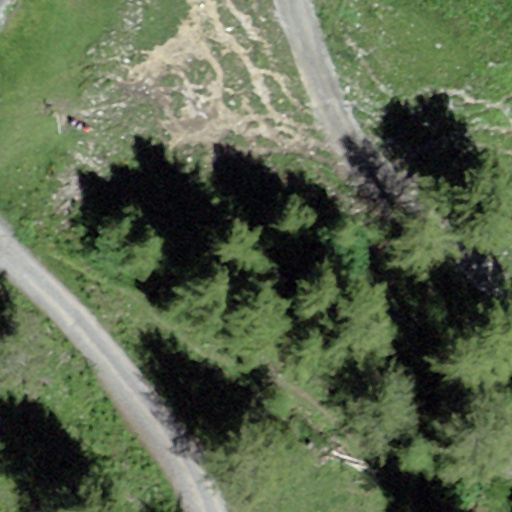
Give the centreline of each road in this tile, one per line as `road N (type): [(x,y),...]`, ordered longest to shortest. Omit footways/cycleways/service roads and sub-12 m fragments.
road 1 (track): [(511,307),(407,229),(350,172),(278,0)]
road 2 (track): [(208,511),(107,362),(0,238)]
